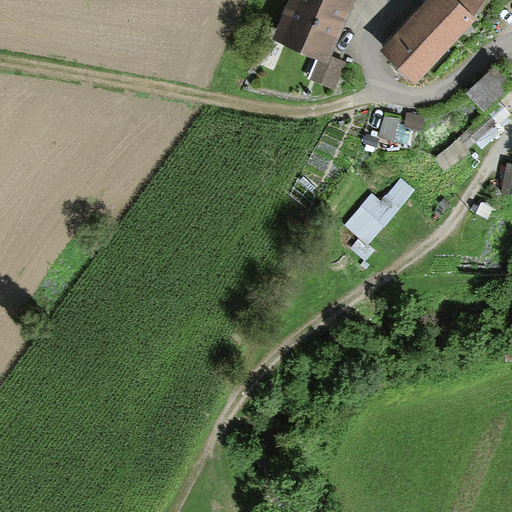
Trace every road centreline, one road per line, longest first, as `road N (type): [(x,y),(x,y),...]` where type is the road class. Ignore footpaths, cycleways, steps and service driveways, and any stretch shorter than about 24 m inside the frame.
road 1 (track): [(0,58),(292,109),(363,99),(382,84)]
road 2 (track): [(173,511),(232,397),(334,305)]
road 3 (unclassified): [(406,0),(384,19),(369,49),(372,75),(387,91),(430,97),(511,44)]
road 4 (track): [(511,140),(427,242),(334,305)]
